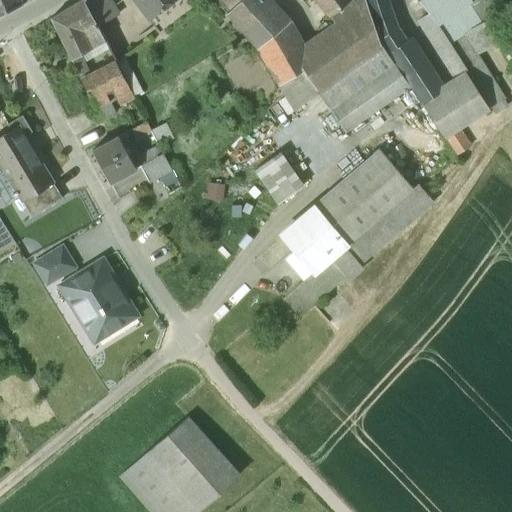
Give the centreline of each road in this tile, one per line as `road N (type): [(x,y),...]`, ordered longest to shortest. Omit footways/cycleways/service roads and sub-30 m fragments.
road 1 (track): [(344,511),(182,342),(0,489)]
road 2 (residential): [(4,28),(182,342)]
